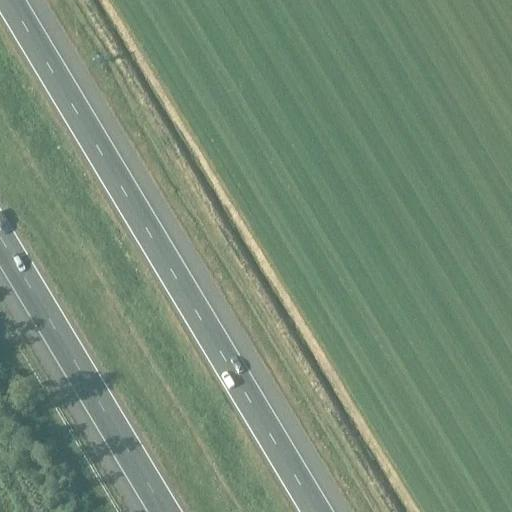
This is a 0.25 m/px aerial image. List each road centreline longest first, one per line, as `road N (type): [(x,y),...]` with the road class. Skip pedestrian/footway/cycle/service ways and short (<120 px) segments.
road 1 (motorway): [(314,511),(8,0)]
road 2 (motorway): [(0,238),(163,511)]
